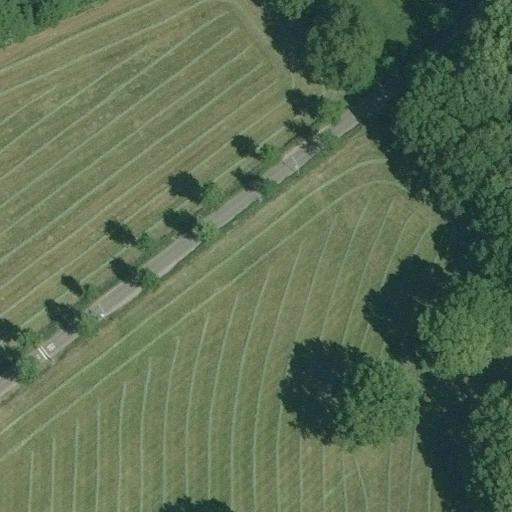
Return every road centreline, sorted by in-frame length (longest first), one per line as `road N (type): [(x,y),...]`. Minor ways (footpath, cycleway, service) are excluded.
road 1 (tertiary): [(0,387),(495,0)]
road 2 (track): [(369,104),(511,150)]
